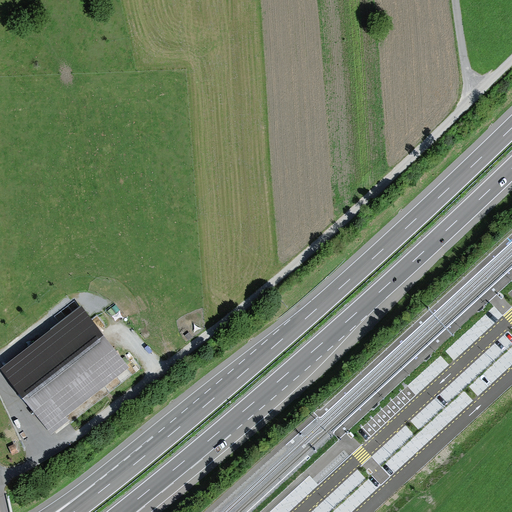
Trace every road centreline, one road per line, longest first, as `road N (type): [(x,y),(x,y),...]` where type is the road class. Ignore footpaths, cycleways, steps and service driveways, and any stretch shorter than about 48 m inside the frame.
road 1 (track): [(0,475),(50,454),(231,316),(511,59)]
road 2 (motorway): [(511,125),(375,256),(108,484)]
road 3 (motorway): [(120,511),(511,169)]
